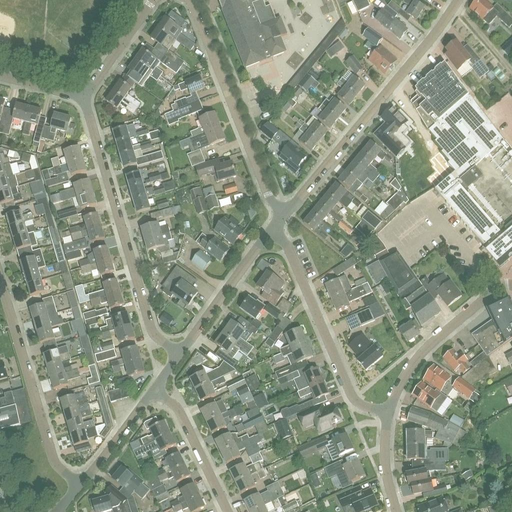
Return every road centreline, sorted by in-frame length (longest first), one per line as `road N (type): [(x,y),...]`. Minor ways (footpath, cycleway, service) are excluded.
road 1 (residential): [(181,353),(151,332),(83,98)]
road 2 (residential): [(285,214),(461,0)]
road 3 (unclassified): [(78,489),(53,464),(0,262)]
road 4 (unclassified): [(285,214),(268,198),(190,0)]
road 5 (residential): [(388,418),(346,384),(287,246),(270,232)]
road 6 (residential): [(493,291),(414,362),(388,418)]
road 7 (residential): [(181,353),(270,232)]
road 8 (residential): [(227,511),(177,407),(154,392)]
road 9 (residential): [(78,489),(154,392)]
road 10 (unclassified): [(83,98),(154,0)]
